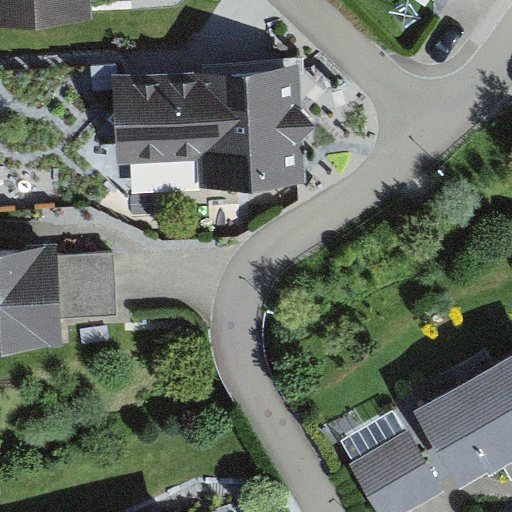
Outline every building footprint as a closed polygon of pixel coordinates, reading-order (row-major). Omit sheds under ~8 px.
[(0,0),(0,30),(3,30),(3,10),(93,9),(93,0),(0,0)] [(311,63),(133,74),(138,161),(215,156),(217,187),(318,180),(311,63)] [(90,242),(0,247),(0,346),(96,341),(90,242)] [(511,365),(425,415),(460,475),(511,445),(511,365)] [(431,437),(362,470),(382,511),(392,511),(453,482),(431,437)]
